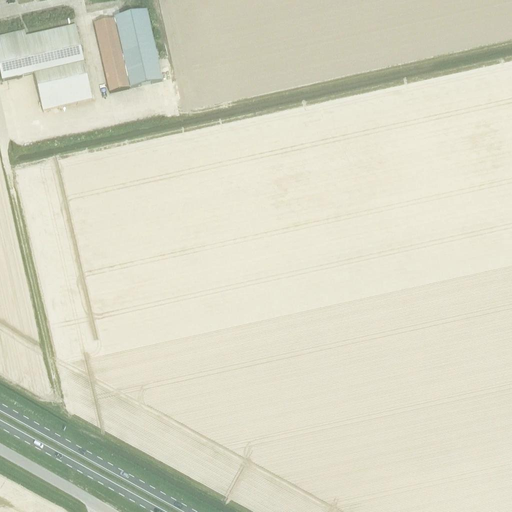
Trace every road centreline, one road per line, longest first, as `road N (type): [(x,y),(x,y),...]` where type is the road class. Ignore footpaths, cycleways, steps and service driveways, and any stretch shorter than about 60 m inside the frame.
road 1 (track): [(4,157),(56,397)]
road 2 (primary): [(188,511),(0,407)]
road 3 (primary): [(0,424),(159,511)]
